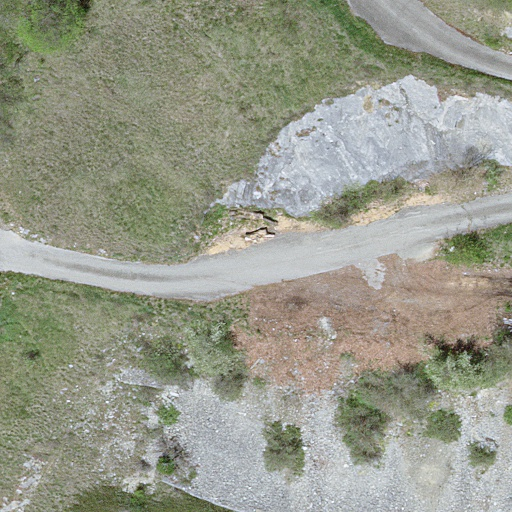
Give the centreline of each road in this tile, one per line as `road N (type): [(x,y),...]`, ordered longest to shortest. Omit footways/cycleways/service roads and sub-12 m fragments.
road 1 (track): [(511,214),(453,220),(232,280),(0,252)]
road 2 (track): [(404,0),(441,42),(511,56)]
